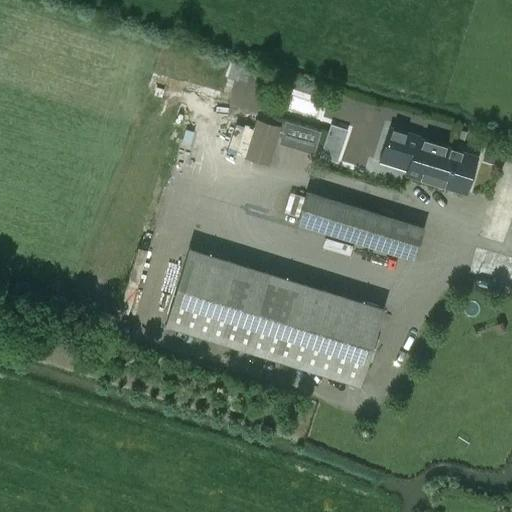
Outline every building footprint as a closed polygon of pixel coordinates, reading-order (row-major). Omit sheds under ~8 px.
[(231,63),(227,76),(259,86),(263,73),(231,63)] [(206,138),(218,135),(209,102),(197,105),(206,138)] [(280,145),(317,152),(322,128),(284,120),(280,145)] [(268,164),(279,129),(256,122),(245,157),(268,164)] [(381,156),(409,165),(407,174),(465,192),(476,156),(418,138),(418,136),(390,127),(381,156)] [(483,159),(495,163),(499,150),(487,147),(483,159)] [(503,230),(511,203),(511,175),(494,227),(503,230)] [(378,213),(306,191),(305,196),(298,217),(297,222),(412,258),(422,227),(392,218),(394,212),(380,207),(378,213)] [(298,217),(305,196),(290,192),(284,212),(298,217)] [(368,350),(374,352),(378,339),(372,337),(382,307),(189,247),(165,323),(358,383),(368,350)]
